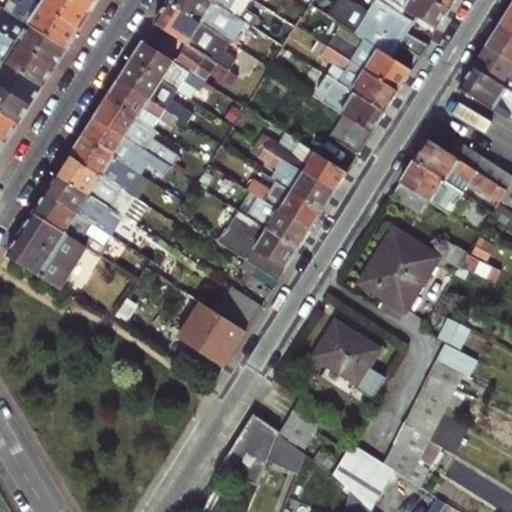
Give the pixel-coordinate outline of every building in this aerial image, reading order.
[(67,50),(79,31),(31,0),(12,0),(5,11),(9,13),(67,50)] [(91,12),(72,0),(31,0),(79,31),(91,12)] [(72,0),(91,12),(98,0),(72,0)] [(169,0),(168,3),(242,51),(256,30),(209,0),(169,0)] [(209,0),(256,30),(262,34),(274,15),(255,4),(249,0),(209,0)] [(418,17),(390,0),(375,0),(369,11),(352,0),(337,0),(326,18),(365,42),(391,59),(399,46),(420,58),(427,46),(407,34),(418,17)] [(438,30),(450,11),(433,0),(390,0),(418,17),(438,30)] [(433,0),(450,11),(456,0),(433,0)] [(238,58),(242,51),(168,3),(154,24),(171,35),(240,79),(248,65),(238,58)] [(511,5),(499,26),(511,33),(511,5)] [(67,50),(9,13),(0,27),(0,34),(55,69),(67,50)] [(295,29),(301,20),(292,14),(286,23),(295,29)] [(511,33),(499,26),(486,46),(511,61),(511,33)] [(0,60),(43,88),(55,69),(0,34),(0,60)] [(159,53),(193,75),(200,64),(235,86),(240,79),(171,35),(159,53)] [(338,36),(329,49),(398,93),(412,72),(391,59),(365,42),(360,50),(338,36)] [(130,62),(176,92),(184,97),(191,101),(204,82),(193,75),(159,53),(143,42),(130,62)] [(385,113),(398,93),(329,49),(319,42),(312,53),(322,59),(316,69),(326,75),(385,113)] [(511,61),(486,46),(473,68),(511,91),(511,61)] [(43,88),(0,60),(0,87),(30,107),(43,88)] [(130,62),(118,81),(164,111),(182,122),(187,125),(193,116),(178,106),(170,101),(176,92),(130,62)] [(511,91),(473,68),(459,89),(511,121),(511,91)] [(349,119),(372,134),(385,113),(326,75),(312,96),(349,119)] [(106,100),(152,129),(158,120),(164,111),(118,81),(106,100)] [(0,115),(18,127),(30,107),(0,87),(0,115)] [(178,106),(184,97),(176,92),(170,101),(178,106)] [(106,100),(93,120),(145,153),(152,142),(146,138),(152,129),(106,100)] [(176,131),(182,122),(164,111),(158,120),(176,131)] [(18,127),(0,115),(0,141),(6,145),(18,127)] [(359,155),(372,134),(349,119),(335,140),(359,155)] [(145,153),(93,120),(81,138),(126,167),(127,167),(133,158),(156,173),(162,164),(145,153)] [(428,141),(508,191),(511,184),(511,174),(437,125),(428,141)] [(121,175),(126,167),(81,138),(69,158),(135,200),(143,189),(125,178),(121,175)] [(335,193),(348,173),(299,142),(292,154),(271,140),(265,148),(274,154),(335,193)] [(428,141),(415,161),(447,181),(465,193),(471,185),(500,203),(502,199),(508,191),(428,141)] [(280,173),(275,181),(323,212),(335,193),(274,154),(267,165),(280,173)] [(135,200),(69,158),(56,177),(123,219),(135,200)] [(150,182),(156,173),(133,158),(127,167),(131,170),(150,182)] [(452,214),(465,193),(447,181),(415,161),(401,184),(426,199),(452,214)] [(125,178),(131,170),(127,167),(126,167),(121,175),(125,178)] [(323,212),(275,181),(268,190),(245,175),(238,185),(260,198),(311,231),(323,212)] [(123,219),(56,177),(45,195),(110,236),(111,237),(123,219)] [(418,212),(426,199),(401,184),(393,197),(418,212)] [(511,205),(511,184),(508,191),(502,199),(511,205)] [(45,195),(32,214),(85,248),(107,261),(111,255),(104,251),(106,249),(103,247),(110,236),(45,195)] [(251,206),(244,216),(298,251),(311,231),(260,198),(253,208),(251,206)] [(298,251),(244,216),(233,209),(221,228),(286,270),(298,251)] [(19,236),(72,269),(85,248),(32,214),(19,236)] [(118,242),(130,223),(123,219),(111,237),(118,242)] [(257,269),(279,283),(286,270),(221,228),(213,241),(244,261),(254,267),(257,269)] [(404,318),(437,263),(393,235),(359,289),(404,318)] [(19,236),(5,258),(48,286),(58,291),(72,269),(19,236)] [(450,241),(437,263),(456,274),(469,252),(450,241)] [(254,267),(244,261),(240,268),(247,272),(248,273),(250,274),(253,276),(257,269),(254,267)] [(257,269),(253,276),(274,290),(279,283),(257,269)] [(241,283),(268,300),(274,290),(253,276),(250,274),(248,273),(247,272),(241,283)] [(264,307),(234,288),(218,314),(247,333),(264,307)] [(223,370),(247,333),(218,314),(197,301),(173,338),(223,370)] [(357,385),(379,351),(337,325),(315,359),(357,385)] [(437,360),(464,374),(472,358),(445,345),(437,360)] [(480,362),(472,358),(464,374),(472,378),(480,362)] [(437,360),(430,376),(457,389),(464,374),(437,360)] [(457,389),(430,376),(417,400),(444,414),(457,389)] [(291,415),(315,431),(327,412),(303,396),(291,415)] [(444,415),(444,414),(417,400),(411,411),(438,425),(432,438),(431,440),(442,447),(456,455),(469,429),(444,415)] [(438,425),(411,411),(405,424),(432,438),(438,425)] [(302,452),(315,431),(291,415),(279,433),(287,438),(302,452)] [(254,417),(219,471),(230,476),(255,417),(254,417)] [(279,433),(255,417),(230,476),(257,487),(267,461),(279,433)] [(418,467),(431,440),(432,438),(405,424),(392,450),(418,467)] [(279,433),(267,461),(297,474),(305,455),(302,452),(287,438),(279,433)] [(442,447),(431,440),(418,467),(429,474),(442,447)] [(349,496),(366,511),(368,511),(392,476),(382,470),(348,447),(346,451),(330,478),(349,496)] [(392,476),(408,487),(415,472),(418,467),(392,450),(382,470),(392,476)] [(426,478),(415,472),(408,487),(418,494),(426,478)] [(366,511),(349,496),(344,511),(366,511)]
